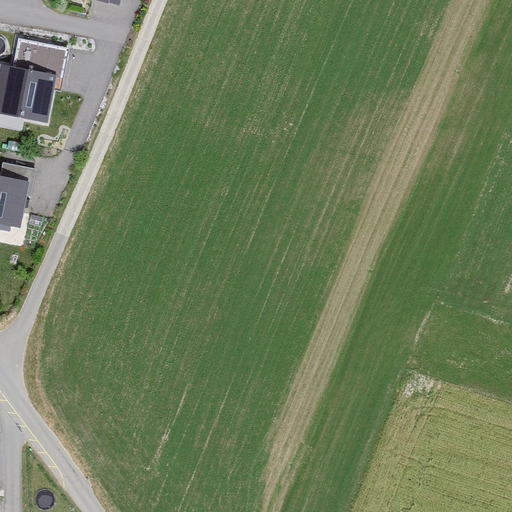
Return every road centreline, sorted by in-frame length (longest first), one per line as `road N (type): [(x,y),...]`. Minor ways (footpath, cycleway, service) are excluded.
road 1 (unclassified): [(0,356),(48,265),(156,0)]
road 2 (unclassified): [(0,356),(16,396),(100,511)]
road 3 (residential): [(0,356),(7,511)]
